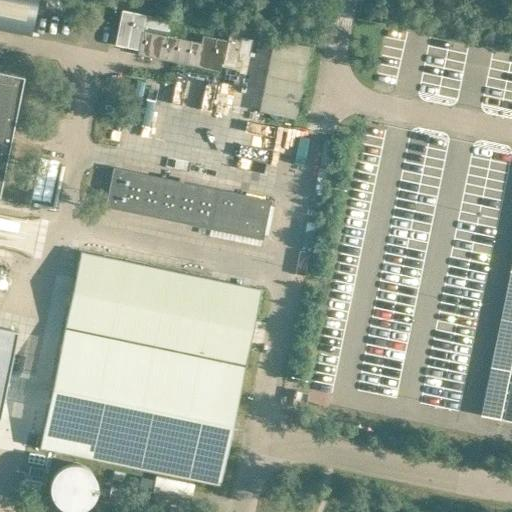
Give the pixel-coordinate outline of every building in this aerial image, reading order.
[(0,0),(0,25),(34,32),(41,0),(0,0)] [(120,7),(112,49),(228,71),(235,39),(202,32),(200,40),(169,34),(172,17),(120,7)] [(295,112),(308,46),(273,39),(266,74),(286,78),(283,90),(265,86),(261,106),(295,112)] [(0,415),(18,330),(0,326),(0,190),(11,138),(14,122),(24,76),(0,71),(0,415)] [(40,156),(30,198),(50,202),(59,160),(40,156)] [(114,168),(109,192),(106,206),(210,228),(218,190),(114,168)] [(218,190),(210,228),(260,238),(262,238),(263,234),(268,235),(274,206),(269,205),(270,201),(218,190)] [(64,330),(53,381),(49,401),(40,447),(220,484),(229,439),(234,418),(244,366),(260,288),(80,251),(64,330)] [(102,481),(97,474),(90,469),(82,467),(73,467),(66,470),(59,476),(55,483),(53,491),(54,499),(58,507),(63,511),(94,511),(96,511),(101,505),(104,497),(104,489),(102,481)] [(188,511),(191,502),(195,482),(156,473),(146,511),(188,511)]
